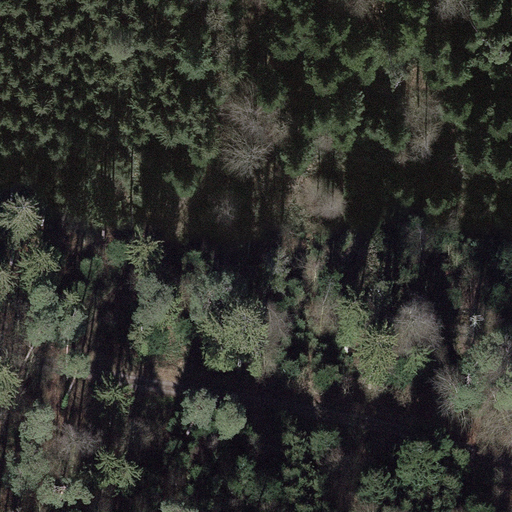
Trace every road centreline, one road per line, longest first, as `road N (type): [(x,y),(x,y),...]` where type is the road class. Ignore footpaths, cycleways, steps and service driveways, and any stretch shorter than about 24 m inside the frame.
road 1 (track): [(511,465),(369,419),(203,382),(0,354)]
road 2 (track): [(0,481),(103,367)]
